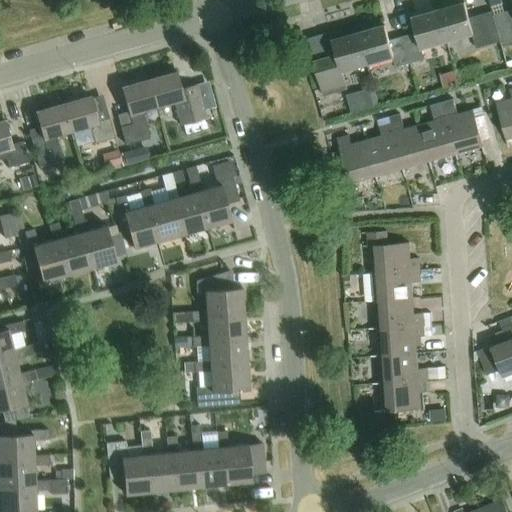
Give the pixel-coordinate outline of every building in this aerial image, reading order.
[(501,46),(503,46),(494,15),(493,16),(492,12),(470,18),(465,2),(439,10),(448,42),(473,34),(477,48),(500,42),(501,46)] [(423,48),(448,42),(439,10),(413,17),(418,32),(403,36),(411,63),(415,62),(418,74),(427,71),(424,59),(426,59),(423,48)] [(503,46),(511,42),(511,37),(511,10),(494,15),(503,46)] [(396,67),(411,63),(403,36),(390,40),(386,25),(359,32),(368,64),(393,56),(396,67)] [(342,71),(368,64),(359,32),(332,40),(337,55),(314,62),(324,96),(347,89),(342,71)] [(149,80),(157,107),(174,102),(181,125),(206,118),(198,90),(197,85),(181,89),(176,72),(149,80)] [(157,107),(149,80),(121,87),(128,111),(117,114),(126,144),(150,137),(143,111),(157,107)] [(369,88),(346,95),(352,113),(375,107),(369,88)] [(506,141),(511,139),(511,91),(510,92),(511,100),(496,104),(506,141)] [(63,104),(71,131),(90,126),(95,143),(115,137),(109,117),(97,120),(90,96),(63,104)] [(454,100),(450,102),(442,104),(456,154),(483,147),(473,111),(458,115),(454,100)] [(55,136),(71,131),(63,104),(35,112),(42,136),(31,138),(39,167),(62,160),(55,136)] [(430,162),(456,154),(442,104),(430,107),(434,121),(419,126),(430,162)] [(430,162),(419,126),(404,130),(400,114),(388,117),(390,125),(403,169),(430,162)] [(0,159),(7,158),(9,167),(29,162),(23,141),(11,145),(4,121),(0,121),(0,159)] [(376,176),(403,169),(390,125),(379,128),(382,136),(366,140),(376,176)] [(376,176),(366,140),(351,144),(349,136),(336,139),(340,150),(331,153),(337,175),(346,173),(349,184),(376,176)] [(145,148),(122,154),(125,167),(149,161),(145,148)] [(120,166),(116,151),(100,155),(104,170),(120,166)] [(184,170),(191,193),(195,192),(205,228),(230,221),(225,205),(237,201),(230,177),(218,181),(219,185),(200,191),(193,167),(184,170)] [(33,169),(31,169),(23,171),(25,178),(18,180),(21,191),(37,187),(33,169)] [(181,171),(169,174),(173,185),(184,181),(181,171)] [(169,174),(160,177),(165,196),(166,200),(171,199),(181,235),(205,228),(195,192),(191,193),(176,198),(173,185),(169,174)] [(157,242),(181,235),(171,199),(166,200),(152,205),(148,190),(138,193),(142,208),(147,206),(157,242)] [(147,206),(142,208),(128,212),(123,197),(114,199),(119,216),(122,215),(132,249),(157,242),(147,206)] [(116,226),(106,228),(106,226),(86,231),(77,200),(67,203),(76,234),(80,233),(91,269),(116,262),(111,243),(120,240),(116,226)] [(16,236),(10,215),(0,217),(0,224),(4,240),(16,236)] [(80,233),(76,234),(62,239),(57,224),(48,227),(52,241),(57,240),(67,276),(91,269),(80,233)] [(57,240),(52,241),(38,246),(33,231),(24,234),(29,251),(32,250),(34,255),(25,257),(29,269),(37,267),(42,283),(67,276),(57,240)] [(375,275),(421,272),(420,259),(411,260),(410,244),(389,246),(388,232),(364,234),(365,248),(373,248),(375,275)] [(0,264),(10,261),(8,252),(0,254),(0,264)] [(206,312),(172,315),(173,325),(206,322),(206,318),(243,315),(241,289),(231,290),(230,278),(229,270),(196,280),(197,293),(205,292),(206,312)] [(377,303),(414,300),(413,284),(421,284),(421,272),(375,275),(377,303)] [(0,289),(17,286),(14,277),(0,280),(0,289)] [(379,330),(432,326),(431,315),(415,316),(414,300),(377,303),(379,330)] [(208,337),(192,339),(192,347),(192,349),(208,348),(208,344),(245,341),(243,315),(206,318),(206,322),(208,337)] [(504,379),(511,376),(511,317),(500,321),(506,338),(491,344),(492,347),(479,352),(488,377),(501,372),(504,379)] [(0,357),(14,354),(13,350),(9,336),(25,332),(23,324),(6,328),(6,331),(0,332),(0,357)] [(381,358),(418,355),(417,339),(433,338),(432,326),(379,330),(381,358)] [(192,339),(173,340),(174,349),(192,347),(192,339)] [(210,362),(193,364),(194,374),(210,373),(210,368),(247,365),(245,341),(208,344),(208,348),(210,362)] [(0,385),(20,381),(19,376),(15,361),(42,354),(39,343),(13,350),(14,354),(0,357),(0,385)] [(383,385),(428,382),(446,381),(446,369),(419,371),(418,355),(381,358),(383,385)] [(193,373),(192,364),(175,365),(176,374),(193,373)] [(211,388),(195,389),(198,411),(241,406),(239,392),(249,391),(247,365),(210,368),(210,373),(211,388)] [(0,412),(1,412),(4,424),(28,418),(25,406),(26,405),(21,386),(59,376),(56,366),(19,376),(20,381),(0,385),(0,412)] [(428,382),(383,385),(385,413),(422,411),(421,394),(429,394),(428,382)] [(446,411),(431,412),(432,424),(447,423),(446,411)] [(222,448),(218,448),(203,450),(200,426),(190,427),(192,451),(197,450),(200,488),(226,485),(222,448)] [(0,462),(33,461),(33,457),(32,441),(48,440),(48,431),(30,432),(30,435),(0,436),(0,462)] [(171,453),(167,454),(152,455),(150,431),(139,432),(141,448),(142,456),(147,456),(150,493),(175,490),(171,453)] [(217,434),(218,448),(222,448),(226,485),(252,482),(251,475),(265,474),(262,444),(228,447),(226,433),(217,434)] [(197,450),(192,451),(177,452),(176,438),(165,439),(167,454),(171,453),(175,490),(200,488),(197,450)] [(142,456),(141,448),(126,450),(125,443),(105,445),(109,480),(123,479),(125,495),(150,493),(147,456),(142,456)] [(0,487),(34,486),(34,482),(33,466),(50,466),(49,456),(33,457),(33,461),(0,462),(0,487)] [(34,486),(0,487),(0,511),(26,511),(35,511),(34,492),(50,491),(51,494),(66,493),(65,480),(34,482),(34,486)] [(509,511),(503,496),(495,500),(495,502),(480,508),(481,511),(509,511)]
